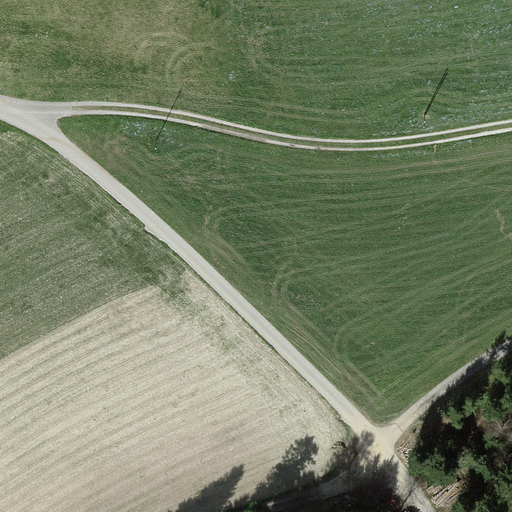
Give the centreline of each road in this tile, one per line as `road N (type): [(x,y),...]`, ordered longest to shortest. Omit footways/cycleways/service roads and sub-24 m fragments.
road 1 (unclassified): [(0,107),(52,135),(166,233),(347,412),(425,511)]
road 2 (track): [(511,124),(353,145),(136,109),(12,111)]
road 3 (track): [(511,343),(449,383),(351,478),(248,511)]
